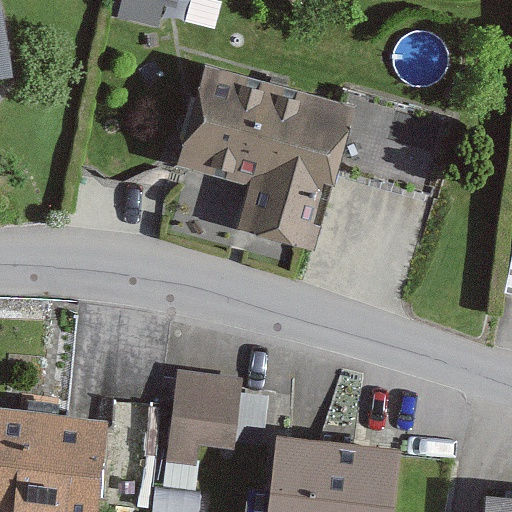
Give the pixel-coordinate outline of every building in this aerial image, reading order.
[(123,0),(122,8),(173,18),(177,0),(123,0)] [(0,69),(8,68),(0,10),(0,69)] [(177,164),(247,185),(235,225),(313,248),(355,107),(207,63),(177,164)] [(176,372),(162,458),(224,469),(239,383),(176,372)] [(0,511),(104,511),(106,420),(0,418),(0,511)] [(386,511),(391,451),(272,444),(267,511),(386,511)]
